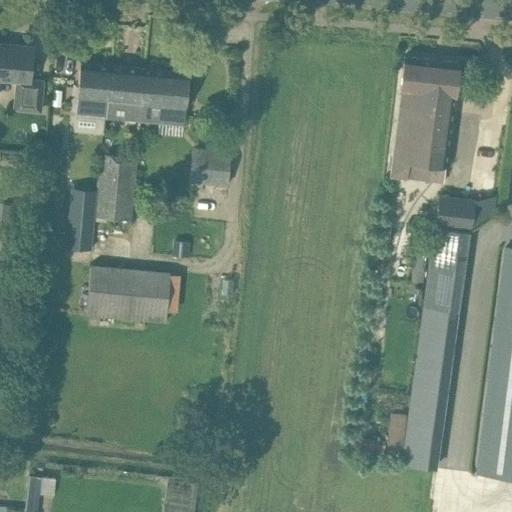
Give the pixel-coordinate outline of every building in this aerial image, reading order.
[(42,80),(41,80),(29,79),(32,46),(0,43),(0,77),(16,79),(14,108),(40,110),(42,80)] [(423,164),(445,166),(456,82),(459,62),(404,55),(401,75),(399,89),(400,89),(389,175),(421,179),(423,164)] [(105,116),(111,64),(79,61),(75,113),(105,116)] [(141,101),(144,67),(111,64),(105,116),(140,119),(141,101)] [(183,125),(186,105),(189,71),(144,67),(141,101),(140,119),(140,121),(183,125)] [(199,181),(228,184),(231,150),(202,148),(199,181)] [(136,157),(100,153),(94,215),(124,218),(123,226),(129,226),(130,219),(136,157)] [(438,196),(435,221),(470,225),(473,200),(438,196)] [(67,241),(66,246),(90,249),(94,205),(93,205),(70,203),(67,241)] [(436,468),(459,311),(470,231),(434,226),(423,306),(400,464),(436,468)] [(0,258),(21,259),(21,241),(0,240),(0,258)] [(511,247),(504,246),(475,473),(511,478),(511,247)] [(91,263),(85,315),(166,322),(170,271),(91,263)] [(29,474),(24,511),(36,511),(40,475),(29,474)]
